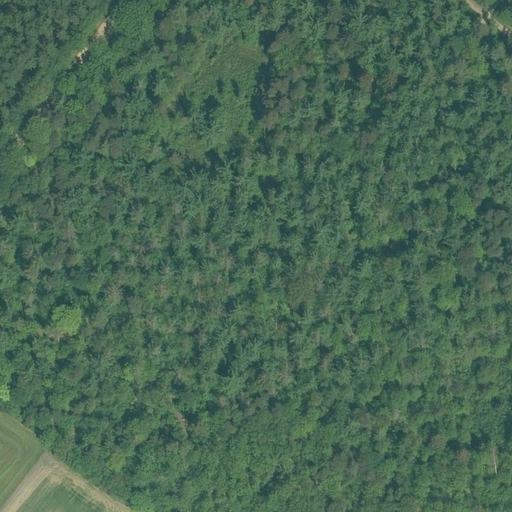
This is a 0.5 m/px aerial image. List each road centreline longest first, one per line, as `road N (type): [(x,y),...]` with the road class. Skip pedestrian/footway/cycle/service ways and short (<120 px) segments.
road 1 (unknown): [(0,310),(129,361),(211,473),(213,511)]
road 2 (unknown): [(177,0),(138,35),(126,67),(81,104),(55,158),(0,213)]
road 3 (track): [(0,164),(126,0)]
